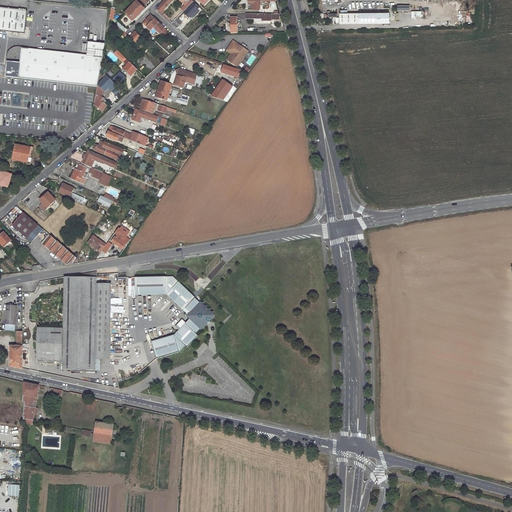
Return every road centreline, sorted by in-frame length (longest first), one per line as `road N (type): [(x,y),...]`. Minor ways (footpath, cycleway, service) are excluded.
road 1 (secondary): [(332,227),(3,281)]
road 2 (residential): [(188,45),(0,214)]
road 3 (primary): [(288,0),(332,227)]
road 4 (primary): [(350,224),(297,0)]
road 5 (primary): [(358,449),(350,224)]
road 6 (primary): [(332,227),(343,320),(343,443)]
road 7 (secondary): [(511,199),(350,224)]
road 8 (secondary): [(358,449),(511,493)]
